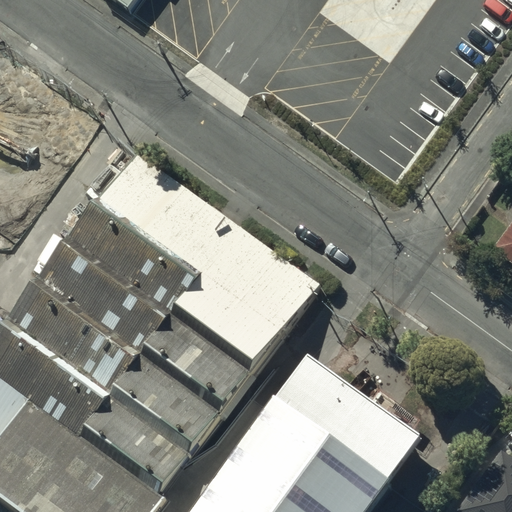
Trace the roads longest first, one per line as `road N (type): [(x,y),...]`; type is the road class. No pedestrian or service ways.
road 1 (residential): [(398,268),(25,0)]
road 2 (residential): [(398,268),(511,109)]
road 3 (residential): [(511,349),(398,268)]
